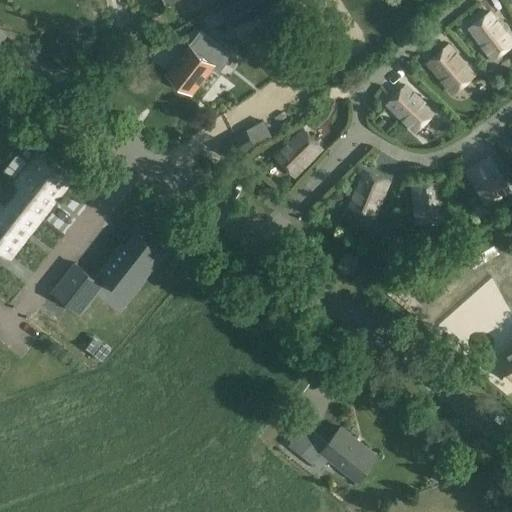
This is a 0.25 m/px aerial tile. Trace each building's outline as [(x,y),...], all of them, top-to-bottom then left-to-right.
[(244,0),(222,12),(231,29),(285,0),(244,0)] [(373,0),(380,12),(404,0),(373,0)] [(511,40),(490,12),(469,27),(493,59),(511,44),(511,40)] [(189,45),(166,74),(179,84),(179,87),(185,91),(187,91),(192,94),(213,68),(219,72),(231,54),(201,30),(189,45)] [(448,45),(428,62),(454,92),(474,75),(448,45)] [(195,113),(219,81),(213,76),(189,108),(195,113)] [(405,85),(387,103),(415,131),(434,112),(405,85)] [(304,129),(275,157),(294,176),(322,148),(304,129)] [(254,148),(246,131),(222,143),(231,160),(254,148)] [(15,198),(36,215),(45,204),(48,206),(69,179),(39,156),(18,182),(24,187),(15,198)] [(317,157),(288,185),(297,194),(326,166),(317,157)] [(488,157),(466,171),(487,204),(509,191),(488,157)] [(364,170),(349,207),(373,218),(389,181),(364,170)] [(439,182),(413,184),(417,224),(443,221),(439,182)] [(28,226),(36,215),(15,198),(7,209),(0,204),(0,247),(10,255),(31,228),(28,226)] [(386,224),(377,221),(373,232),(381,235),(386,224)] [(163,254),(135,233),(117,255),(114,253),(93,279),(75,264),(52,292),(79,313),(106,279),(122,291),(137,273),(144,264),(151,269),(163,254)] [(464,255),(474,271),(502,254),(489,234),(472,244),(475,248),(464,255)] [(381,287),(389,301),(414,286),(414,287),(423,282),(415,268),(381,287)] [(457,280),(445,286),(458,310),(470,304),(457,280)] [(112,349),(94,336),(86,348),(103,362),(112,349)] [(511,348),(502,354),(511,371),(511,348)] [(317,433),(300,454),(320,470),(330,457),(358,480),(377,456),(340,427),(328,442),(317,433)]
